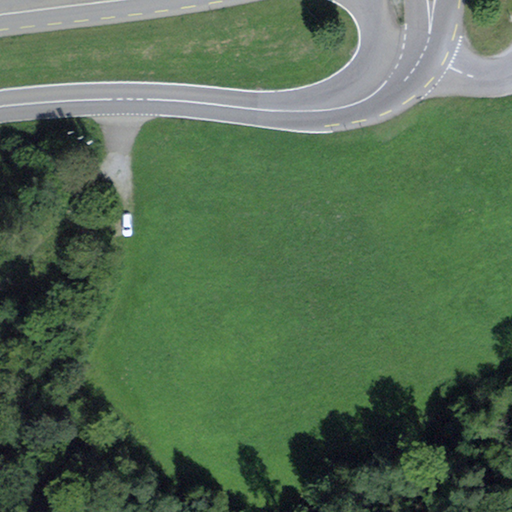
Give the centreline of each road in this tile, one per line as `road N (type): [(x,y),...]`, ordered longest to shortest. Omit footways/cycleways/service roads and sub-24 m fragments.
road 1 (tertiary): [(404,36),(381,86),(345,106),(279,110),(157,99),(0,106)]
road 2 (track): [(122,99),(121,139),(95,181),(7,283)]
road 3 (primary): [(12,10),(193,0)]
